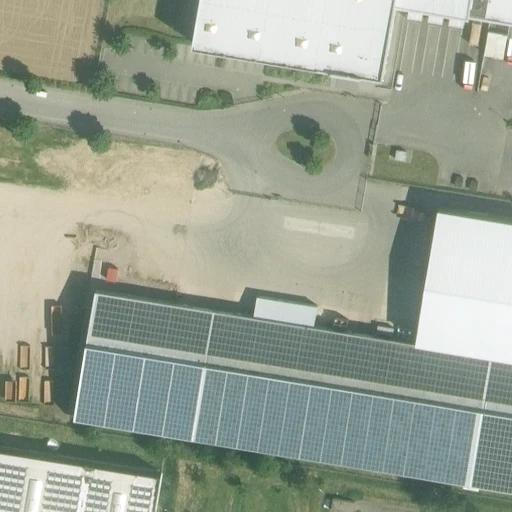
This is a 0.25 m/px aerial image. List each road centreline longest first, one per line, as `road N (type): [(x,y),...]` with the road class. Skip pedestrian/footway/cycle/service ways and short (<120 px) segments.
road 1 (residential): [(0,93),(254,135)]
road 2 (residential): [(254,135),(293,174),(322,184),(345,175),(359,153),(357,134),(341,115),(293,112)]
